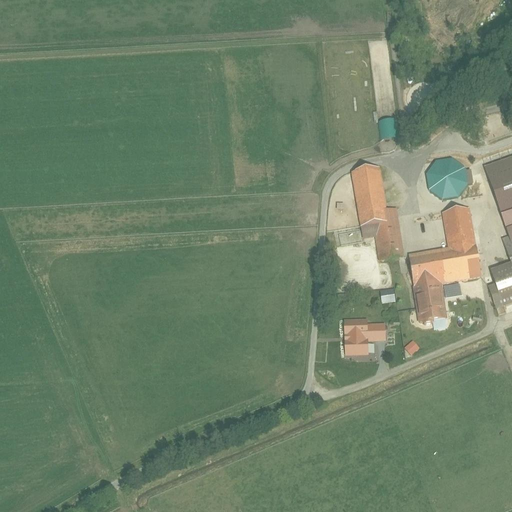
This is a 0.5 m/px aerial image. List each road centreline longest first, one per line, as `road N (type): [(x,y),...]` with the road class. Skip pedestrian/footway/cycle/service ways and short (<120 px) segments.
road 1 (residential): [(511,113),(448,141),(408,174),(390,159),(355,164),(327,184),(304,395),(67,511)]
road 2 (unknown): [(403,170),(407,197),(468,197),(479,264)]
